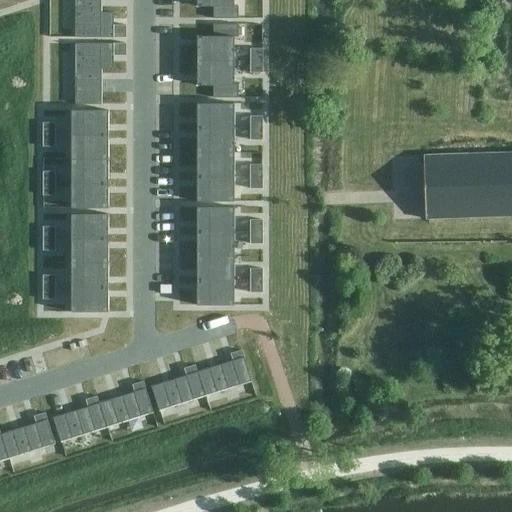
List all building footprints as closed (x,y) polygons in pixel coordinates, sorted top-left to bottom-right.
[(76,0),(77,38),(114,38),(114,26),(114,13),(102,13),(101,0),(76,0)] [(197,0),(197,7),(213,7),(213,19),(238,19),(238,6),(234,6),(234,0),(197,0)] [(197,37),(197,61),(234,62),(235,38),(239,38),(239,25),(214,25),(213,37),(197,37)] [(114,26),(114,38),(126,38),(126,26),(114,26)] [(77,44),(77,105),(102,105),(102,69),(114,69),(114,57),(114,44),(77,44)] [(114,44),(114,57),(126,57),(126,44),(114,44)] [(251,49),(250,61),(263,61),(263,49),(251,49)] [(197,61),(197,86),(213,86),(213,98),(238,98),(238,85),(234,85),(234,62),(197,61)] [(250,61),(250,73),(263,73),(263,61),(250,61)] [(197,104),(197,129),(234,129),(235,104),(197,104)] [(72,111),(72,136),(109,136),(109,111),(72,111)] [(250,117),(250,129),(263,129),(263,117),(250,117)] [(43,123),(43,136),(56,136),(56,123),(43,123)] [(197,129),(197,153),(234,153),(234,129),(197,129)] [(250,129),(250,141),(263,141),(263,129),(250,129)] [(43,136),(43,148),(56,148),(56,136),(43,136)] [(72,136),(72,160),(109,160),(109,136),(72,136)] [(197,153),(197,177),(234,177),(234,153),(197,153)] [(511,153),(423,155),(425,219),(511,217),(511,153)] [(72,160),(72,184),(109,184),(109,160),(72,160)] [(250,165),(250,177),(263,177),(263,165),(250,165)] [(43,172),(43,184),(56,184),(56,172),(43,172)] [(197,177),(197,202),(234,202),(234,177),(197,177)] [(250,177),(250,189),(263,189),(263,177),(250,177)] [(43,184),(43,196),(56,196),(56,184),(43,184)] [(72,184),(72,209),(109,209),(109,184),(72,184)] [(197,208),(197,232),(234,232),(234,208),(197,208)] [(72,215),(72,239),(109,239),(109,215),(72,215)] [(250,221),(250,233),(263,233),(263,221),(250,221)] [(43,227),(43,239),(56,239),(56,227),(43,227)] [(197,232),(197,257),(234,257),(234,232),(197,232)] [(250,233),(250,245),(263,245),(263,233),(250,233)] [(43,239),(43,251),(56,251),(56,239),(43,239)] [(72,239),(72,264),(109,264),(109,239),(72,239)] [(197,257),(197,281),(234,281),(234,257),(197,257)] [(72,264),(72,288),(109,288),(109,264),(72,264)] [(250,269),(250,281),(263,281),(263,269),(250,269)] [(43,276),(43,288),(56,288),(56,276),(43,276)] [(197,281),(197,306),(234,306),(234,281),(197,281)] [(250,281),(250,293),(263,293),(263,281),(250,281)] [(43,288),(43,300),(56,300),(56,288),(43,288)] [(72,288),(72,312),(109,312),(109,288),(72,288)] [(242,351),(231,355),(233,361),(244,358),(242,351)] [(233,361),(198,373),(205,396),(252,382),(244,358),(233,361)] [(196,366),(184,369),(186,376),(198,373),(196,366)] [(186,376),(152,387),(159,411),(205,396),(198,373),(186,376)] [(144,382),(132,386),(135,393),(146,389),(144,382)] [(135,393),(99,404),(107,428),(154,413),(146,389),(135,393)] [(97,397),(86,401),(88,408),(99,404),(97,397)] [(88,408),(53,419),(61,442),(107,428),(99,404),(88,408)] [(46,414),(34,417),(36,424),(48,420),(46,414)] [(36,424),(1,435),(9,459),(55,444),(48,420),(36,424)] [(0,435),(0,461),(9,459),(1,435),(0,435)]
